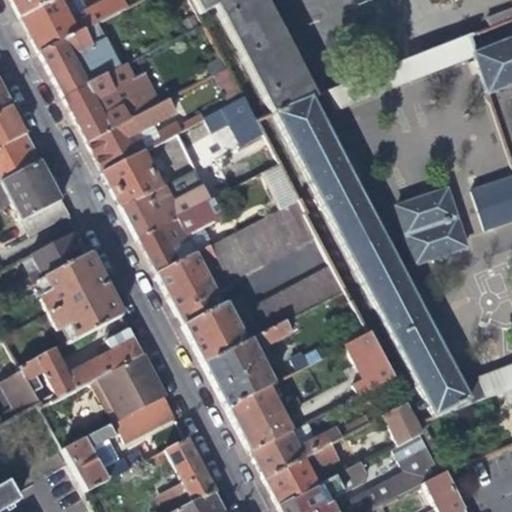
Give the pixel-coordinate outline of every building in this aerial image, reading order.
[(9,0),(18,18),(52,0),(9,0)] [(69,24),(58,4),(56,0),(52,0),(18,18),(28,35),(38,52),(57,41),(74,33),(69,24)] [(102,0),(82,11),(85,16),(89,24),(121,8),(116,0),(102,0)] [(270,116),(360,286),(366,296),(370,304),(431,419),(468,405),(459,387),(383,243),(318,119),(308,100),(311,98),(258,0),(187,0),(197,19),(214,10),(270,116)] [(489,30),(511,21),(511,12),(487,22),(489,30)] [(85,16),(69,24),(74,33),(78,31),(86,26),(89,24),(85,16)] [(95,42),(86,26),(78,31),(86,47),(95,42)] [(86,47),(78,31),(74,33),(57,41),(66,57),(73,54),(86,47)] [(425,47),(427,54),(463,40),(462,33),(425,47)] [(318,119),(474,59),(473,56),(467,39),(463,40),(427,54),(311,98),(308,100),(318,119)] [(511,40),(473,56),(474,59),(486,96),(511,85),(511,40)] [(66,57),(57,41),(38,52),(48,73),(61,98),(81,86),(72,68),(66,57)] [(78,65),(73,54),(66,57),(72,68),(78,65)] [(91,58),(78,65),(72,68),(81,86),(101,76),(111,70),(108,64),(104,66),(102,63),(95,66),(91,58)] [(198,62),(180,71),(188,86),(214,72),(223,68),(219,60),(203,68),(198,62)] [(119,66),(111,70),(101,76),(108,91),(127,81),(119,66)] [(214,72),(230,103),(239,98),(231,83),(223,68),(214,72)] [(140,90),(142,92),(149,106),(167,97),(188,86),(180,71),(180,70),(140,90)] [(108,91),(101,76),(81,86),(89,101),(108,91)] [(97,115),(89,101),(81,86),(61,98),(70,113),(84,141),(105,130),(97,115)] [(142,92),(116,105),(124,120),(149,106),(142,92)] [(173,110),(167,97),(149,106),(124,120),(130,133),(150,122),(173,110)] [(236,146),(243,142),(260,133),(255,124),(253,124),(239,98),(230,103),(200,119),(207,133),(224,124),(236,146)] [(124,120),(116,105),(97,115),(105,130),(124,120)] [(0,146),(21,135),(12,119),(6,106),(0,109),(0,146)] [(170,119),(152,128),(159,141),(160,140),(171,134),(176,131),(170,119)] [(130,133),(124,120),(105,130),(84,141),(92,156),(101,172),(138,151),(140,150),(130,133)] [(152,128),(150,122),(130,133),(140,150),(159,141),(152,128)] [(236,170),(237,173),(243,184),(263,173),(277,166),(260,133),(243,142),(252,161),(236,170)] [(174,141),(171,134),(160,140),(165,149),(174,141)] [(0,183),(36,164),(27,148),(21,135),(0,146),(0,183)] [(156,188),(138,151),(101,172),(109,188),(121,209),(156,188)] [(0,206),(5,204),(16,224),(56,202),(45,182),(36,164),(0,183),(0,206)] [(237,187),(243,184),(237,173),(231,177),(237,187)] [(155,180),(158,187),(160,186),(167,182),(164,176),(155,180)] [(204,187),(206,190),(211,201),(212,200),(232,190),(225,176),(204,187)] [(511,177),(471,191),(478,211),(485,231),(511,221),(511,177)] [(164,195),(160,186),(158,187),(156,188),(121,209),(128,224),(137,241),(176,219),(168,202),(164,195)] [(174,190),(164,195),(168,202),(177,197),(174,190)] [(206,190),(185,201),(190,212),(200,206),(210,201),(211,201),(206,190)] [(463,244),(454,219),(446,195),(444,194),(443,193),(442,192),(441,192),(396,208),(394,214),(402,237),(411,262),(412,263),(413,264),(414,264),(461,248),(461,247),(462,246),(463,245),(463,244)] [(181,194),(177,197),(168,202),(176,219),(190,212),(185,201),(181,194)] [(183,262),(209,248),(209,242),(206,235),(202,233),(204,231),(223,222),(212,200),(211,201),(210,201),(200,206),(190,212),(176,219),(137,241),(146,257),(156,277),(175,266),(183,262)] [(23,237),(63,216),(56,202),(16,224),(23,237)] [(209,248),(183,262),(175,266),(156,277),(167,298),(182,326),(189,341),(202,365),(246,341),(281,323),(294,316),(341,291),(328,265),(244,310),(252,326),(236,333),(227,315),(242,307),(236,296),(218,306),(212,295),(226,287),(224,282),(313,237),(303,219),(306,218),(297,202),(282,210),(209,248)] [(27,258),(36,274),(40,281),(76,262),(70,249),(64,238),(27,258)] [(326,262),(328,265),(341,291),(343,295),(352,290),(331,250),(322,255),(326,262)] [(64,345),(117,317),(98,282),(85,257),(33,284),(38,296),(33,299),(51,332),(55,331),(64,345)] [(36,274),(27,279),(31,285),(33,284),(38,281),(40,281),(36,274)] [(27,279),(22,281),(26,288),(31,285),(27,279)] [(22,280),(0,291),(0,297),(2,301),(26,288),(22,281),(22,280)] [(360,286),(352,290),(343,295),(349,305),(366,296),(360,286)] [(370,304),(366,296),(349,305),(353,312),(362,308),(370,304)] [(374,330),(362,308),(353,312),(365,336),(374,330)] [(297,324),(294,316),(281,323),(285,331),(297,324)] [(288,336),(285,331),(281,323),(246,341),(253,354),(288,336)] [(106,351),(63,374),(72,392),(89,382),(138,357),(128,339),(121,325),(103,333),(101,339),(106,351)] [(341,348),(358,379),(363,390),(387,378),(365,336),(341,348)] [(253,354),(246,341),(202,365),(214,387),(226,410),(265,388),(269,385),(263,374),(253,354)] [(312,350),(299,357),(304,367),(317,360),(312,350)] [(51,352),(30,362),(37,375),(48,395),(52,402),(72,392),(63,374),(58,364),(51,352)] [(304,367),(299,357),(298,355),(286,362),(288,367),(278,373),(281,379),(304,367)] [(89,382),(111,425),(160,399),(148,375),(138,357),(89,382)] [(26,380),(37,375),(30,362),(13,371),(15,374),(26,393),(31,389),(26,380)] [(269,385),(281,379),(278,373),(288,367),(286,362),(263,374),(269,385)] [(511,366),(459,387),(468,405),(511,388),(511,366)] [(15,374),(0,383),(0,392),(13,414),(31,403),(29,400),(26,393),(15,374)] [(354,395),(363,390),(358,379),(349,384),(354,395)] [(286,431),(265,388),(226,410),(236,429),(249,453),(286,431)] [(0,421),(13,414),(0,392),(0,421)] [(35,397),(29,400),(31,403),(36,411),(52,402),(48,395),(37,400),(35,397)] [(399,401),(402,406),(413,426),(421,423),(407,397),(399,401)] [(170,417),(160,399),(111,425),(109,426),(119,444),(170,417)] [(382,431),(391,448),(417,434),(413,426),(402,406),(377,420),(382,431)] [(305,420),(314,416),(311,412),(303,416),(305,420)] [(304,422),(286,431),(249,453),(255,465),(264,480),(327,446),(367,425),(362,416),(337,430),(335,429),(314,440),(304,422)] [(86,425),(91,436),(102,430),(97,420),(86,425)] [(375,435),(382,431),(377,420),(369,424),(375,435)] [(376,437),(375,435),(369,424),(367,425),(327,446),(336,462),(356,452),(356,448),(376,437)] [(105,428),(102,430),(91,436),(59,452),(82,493),(141,463),(136,453),(117,464),(110,453),(103,441),(110,436),(105,428)] [(402,473),(372,489),(376,497),(381,507),(395,499),(417,487),(439,475),(417,434),(391,448),(389,449),(402,473)] [(155,499),(161,511),(175,511),(210,493),(197,468),(182,441),(160,453),(178,486),(155,499)] [(336,462),(327,446),(264,480),(270,492),(278,508),(315,488),(309,478),(336,463),(336,462)] [(359,465),(349,471),(352,477),(362,471),(359,465)] [(362,471),(352,477),(354,483),(349,486),(339,492),(332,496),(334,500),(364,484),(366,478),(362,471)] [(352,477),(349,471),(343,474),(349,486),(354,483),(352,477)] [(349,486),(343,474),(332,479),(339,492),(349,486)] [(417,487),(429,509),(430,511),(453,511),(457,510),(442,480),(439,475),(417,487)] [(339,492),(332,479),(318,487),(325,500),(332,496),(339,492)] [(0,508),(13,501),(0,481),(0,480),(0,508)] [(330,511),(327,504),(325,500),(318,487),(315,488),(278,508),(280,511),(330,511)] [(376,497),(372,489),(359,496),(364,505),(376,497)] [(219,511),(216,505),(210,493),(175,511),(219,511)] [(330,511),(350,511),(364,505),(359,496),(330,511)] [(350,511),(371,511),(376,509),(381,507),(376,497),(364,505),(350,511)] [(376,509),(371,511),(389,511),(399,507),(395,499),(381,507),(376,509)]
